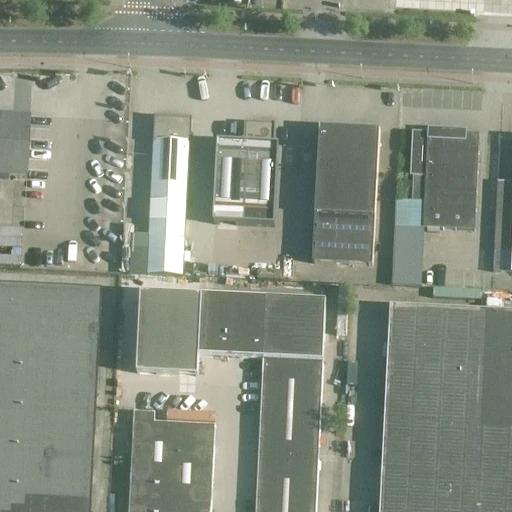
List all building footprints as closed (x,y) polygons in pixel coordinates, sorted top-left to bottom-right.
[(29,117),(0,115),(0,176),(26,177),(29,117)] [(154,144),(150,239),(184,241),(189,146),(190,121),(156,119),(156,117),(154,117),(153,144),(154,144)] [(274,148),(275,126),(245,124),(244,146),(219,145),(215,225),(275,228),(279,148),(274,148)] [(320,129),(313,265),(373,268),(380,132),(320,129)] [(395,228),(423,229),(423,231),(475,233),(479,137),(448,135),(412,133),(410,181),(413,181),(412,202),(396,201),(395,228)] [(493,274),(511,274),(511,183),(498,183),(493,274)] [(150,239),(145,347),(179,349),(184,241),(150,239)] [(0,511),(87,511),(98,295),(0,290),(0,511)] [(316,511),(326,307),(266,304),(201,301),(198,362),(263,365),(255,511),(316,511)] [(380,511),(511,511),(511,314),(391,308),(380,511)] [(134,415),(129,511),(211,511),(215,428),(155,425),(156,416),(134,415)]
